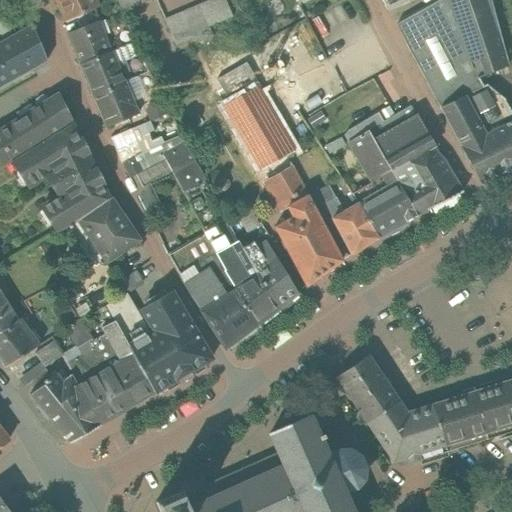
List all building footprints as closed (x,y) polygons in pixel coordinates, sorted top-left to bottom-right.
[(56,0),(65,21),(100,6),(97,0),(56,0)] [(118,0),(122,11),(149,0),(118,0)] [(226,0),(208,0),(199,4),(208,26),(209,26),(233,16),(226,0)] [(383,0),(388,10),(405,0),(383,0)] [(511,112),(504,98),(478,78),(471,65),(448,0),(438,0),(397,23),(409,48),(440,107),(441,107),(462,146),(461,146),(480,182),(511,166),(511,112)] [(448,0),(471,65),(478,78),(509,65),(491,0),(448,0)] [(199,4),(165,18),(174,40),(196,31),(208,26),(199,4)] [(99,20),(69,32),(80,63),(111,51),(109,46),(99,20)] [(135,40),(127,22),(116,27),(122,41),(109,46),(111,51),(112,51),(125,45),(135,40)] [(25,23),(0,36),(0,85),(45,61),(25,23)] [(208,26),(196,31),(200,42),(214,35),(209,26),(208,26)] [(140,55),(135,40),(125,45),(131,58),(140,55)] [(111,51),(80,63),(93,95),(125,82),(122,74),(129,71),(124,59),(117,62),(112,51),(111,51)] [(346,92),(333,69),(304,87),(321,115),(349,98),(350,98),(346,92)] [(125,82),(93,95),(106,126),(138,112),(125,82)] [(357,86),(346,92),(350,98),(349,98),(352,103),(362,97),(357,86)] [(0,128),(0,168),(12,161),(72,123),(72,124),(74,123),(59,92),(0,128)] [(297,175),(289,159),(248,92),(225,107),(236,126),(232,128),(239,141),(243,138),(285,209),(289,207),(288,206),(308,195),(304,188),(297,175)] [(383,120),(368,130),(384,157),(427,132),(426,132),(427,131),(411,105),(383,120)] [(379,112),(348,130),(344,134),(372,181),(382,175),(387,185),(397,180),(392,171),(384,157),(368,130),(383,120),(379,112)] [(145,120),(151,138),(165,134),(159,115),(145,120)] [(81,137),(79,138),(72,124),(72,123),(12,161),(20,174),(28,186),(46,176),(59,196),(41,207),(57,232),(70,225),(79,219),(111,198),(110,197),(109,198),(102,184),(104,183),(96,168),(94,168),(87,154),(89,153),(81,137)] [(133,128),(111,137),(117,150),(138,139),(133,128)] [(427,132),(384,157),(392,171),(402,165),(435,146),(427,132)] [(144,152),(141,154),(148,168),(166,159),(163,154),(185,142),(181,135),(159,145),(144,152)] [(138,139),(117,150),(122,163),(141,154),(144,152),(138,139)] [(206,177),(185,142),(163,154),(166,159),(172,171),(183,191),(199,181),(206,177)] [(435,146),(402,165),(411,180),(427,209),(462,191),(435,146)] [(148,168),(136,174),(143,186),(172,171),(166,159),(148,168)] [(0,168),(0,186),(20,174),(12,161),(0,168)] [(387,185),(373,193),(369,185),(353,194),(357,200),(358,202),(377,237),(377,238),(406,220),(407,221),(417,215),(400,186),(397,180),(387,185)] [(427,209),(411,180),(400,186),(417,215),(427,209)] [(218,219),(199,181),(183,191),(202,228),(213,222),(218,219)] [(321,194),(314,182),(304,188),(308,195),(320,217),(329,212),(330,212),(321,194)] [(358,202),(357,200),(353,194),(339,202),(331,188),(321,194),(330,212),(329,212),(351,254),(377,238),(377,237),(358,202)] [(320,217),(308,195),(288,206),(289,207),(294,216),(275,226),(282,240),(284,239),(293,255),(291,256),(306,285),(342,260),(320,217)] [(138,239),(111,198),(79,219),(107,260),(138,239)] [(227,246),(213,222),(202,228),(205,232),(216,252),(227,246)] [(216,252),(205,232),(167,254),(189,292),(201,310),(236,288),(224,270),(224,269),(216,252)] [(242,247),(238,240),(227,246),(216,252),(224,269),(224,270),(236,288),(257,324),(279,307),(256,271),(242,247)] [(298,292),(266,240),(257,245),(254,240),(242,247),(256,271),(279,307),(298,292)] [(494,265),(469,259),(462,283),(487,290),(494,265)] [(236,288),(201,310),(225,347),(257,324),(236,288)] [(0,291),(0,331),(18,320),(0,291)] [(172,292),(142,309),(155,330),(185,313),(172,292)] [(139,312),(127,293),(106,305),(114,320),(115,320),(129,346),(151,333),(138,312),(139,312)] [(151,333),(129,346),(133,353),(134,353),(155,391),(211,357),(185,313),(155,330),(151,333)] [(80,318),(65,327),(78,346),(92,338),(80,318)] [(18,320),(0,331),(0,357),(6,366),(40,344),(21,319),(18,320)] [(129,346),(115,320),(114,320),(111,322),(101,327),(106,334),(93,341),(108,367),(130,406),(155,391),(134,353),(133,353),(129,346)] [(55,340),(35,353),(43,364),(61,352),(55,340)] [(93,341),(80,349),(82,353),(67,362),(74,374),(72,375),(78,385),(108,367),(93,341)] [(336,377),(365,421),(398,399),(370,354),(336,377)] [(108,367),(78,385),(100,424),(130,406),(108,367)] [(39,368),(21,381),(31,394),(47,380),(39,368)] [(72,374),(67,377),(62,368),(47,380),(31,394),(30,394),(71,443),(101,425),(100,424),(78,385),(72,375),(72,374)] [(511,429),(511,378),(507,380),(488,386),(502,433),(511,429)] [(502,433),(488,386),(433,403),(447,450),(502,433)] [(410,462),(447,450),(433,403),(408,410),(398,399),(365,421),(393,460),(407,457),(410,462)] [(279,453),(194,491),(194,489),(186,492),(187,494),(186,495),(183,489),(156,501),(160,511),(353,511),(345,493),(356,487),(355,485),(361,479),(363,472),(363,465),(360,458),(355,453),(348,450),(340,451),(339,448),(327,453),(321,438),(324,436),(323,433),(319,435),(310,415),(270,433),(279,453)] [(0,425),(0,445),(10,439),(0,425)] [(0,511),(11,511),(0,496),(0,511)]
